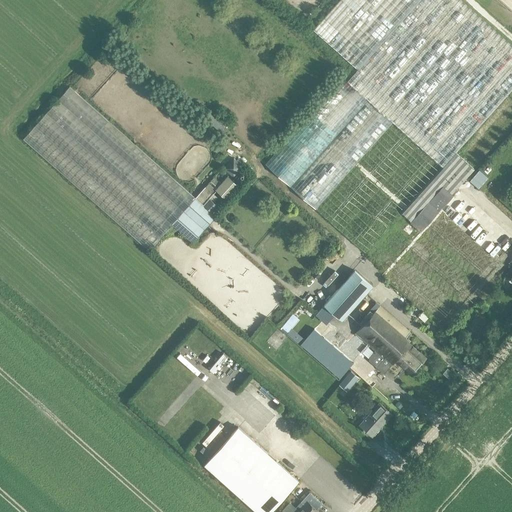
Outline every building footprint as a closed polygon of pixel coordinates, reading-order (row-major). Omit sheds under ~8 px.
[(511,89),(511,44),(462,0),(419,0),(358,69),(348,81),(272,168),(367,253),(403,212),(413,221),(411,222),(422,232),(457,188),(475,168),(457,152),(511,89)] [(339,0),(314,29),(358,69),(419,0),(339,0)] [(195,197),(70,86),(24,138),(149,250),(167,230),(195,197)] [(224,168),(233,176),(243,165),(234,157),(224,168)] [(216,189),(227,199),(239,185),(228,175),(216,189)] [(195,197),(167,230),(171,234),(176,229),(192,243),(216,216),(213,213),(219,206),(213,201),(217,196),(205,186),(195,197)] [(343,320),(373,286),(355,270),(325,304),(343,320)] [(326,291),(337,277),(333,274),(322,288),(326,291)] [(412,373),(426,358),(405,339),(411,332),(403,325),(381,306),(356,333),(384,358),(369,375),(377,382),(397,360),(412,373)] [(282,324),(287,330),(300,319),(295,312),(282,324)] [(308,335),(304,332),(298,339),(311,350),(324,336),(315,328),(308,335)] [(326,342),(336,351),(346,340),(337,331),(326,342)] [(215,370),(228,355),(224,351),(212,366),(215,370)] [(340,351),(334,359),(348,369),(354,361),(340,351)] [(351,387),(359,378),(351,371),(343,380),(351,387)] [(373,437),(393,415),(379,403),(359,425),(373,437)] [(228,433),(222,428),(225,424),(220,420),(202,442),(214,452),(227,437),(226,435),(228,433)] [(259,511),(270,511),(299,480),(239,426),(205,464),(259,511)] [(318,511),(319,511),(308,500),(297,511),(318,511)]
